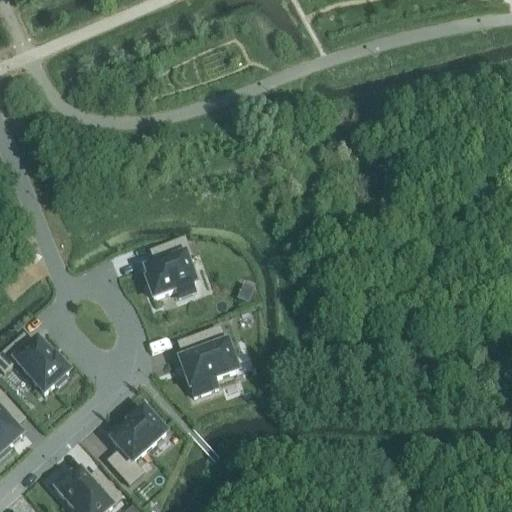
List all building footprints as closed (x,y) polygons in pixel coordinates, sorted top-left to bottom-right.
[(156,270),(145,274),(149,283),(147,284),(153,303),(176,294),(178,301),(194,295),(192,289),(195,288),(185,261),(190,259),(184,243),(150,255),(156,270)] [(222,330),(178,347),(184,363),(180,364),(193,401),(218,393),(214,384),(237,375),(226,347),(228,347),(222,330)] [(23,339),(0,359),(0,372),(3,377),(15,366),(44,398),(54,389),(57,392),(67,383),(65,380),(68,376),(55,361),(53,363),(37,345),(32,349),(23,339)] [(0,463),(11,454),(8,451),(21,440),(14,432),(24,423),(0,395),(0,463)] [(120,454),(107,465),(129,489),(142,477),(133,466),(165,438),(143,414),(128,427),(130,429),(112,445),(120,454)] [(71,481),(56,494),(71,511),(110,511),(112,511),(111,511),(121,502),(97,475),(87,484),(80,476),(72,483),(71,481)]
